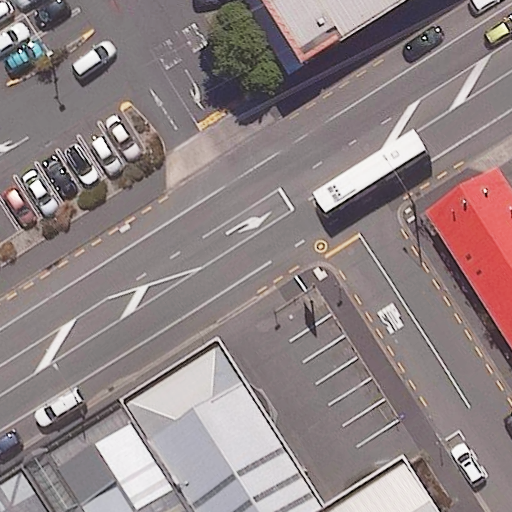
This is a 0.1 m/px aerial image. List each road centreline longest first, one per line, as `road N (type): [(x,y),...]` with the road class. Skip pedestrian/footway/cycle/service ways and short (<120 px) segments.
road 1 (tertiary): [(20,365),(38,286),(199,182),(186,48)]
road 2 (tertiary): [(20,365),(197,270),(328,187)]
road 3 (unclassified): [(328,187),(511,468)]
road 4 (tertiary): [(328,187),(414,118),(511,56)]
